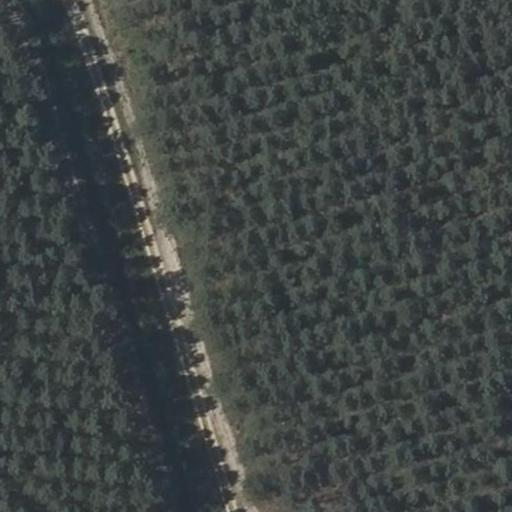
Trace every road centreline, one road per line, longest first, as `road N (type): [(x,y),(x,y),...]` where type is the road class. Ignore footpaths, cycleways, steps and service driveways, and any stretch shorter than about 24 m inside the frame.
road 1 (track): [(66,0),(199,387)]
road 2 (track): [(237,511),(199,387)]
